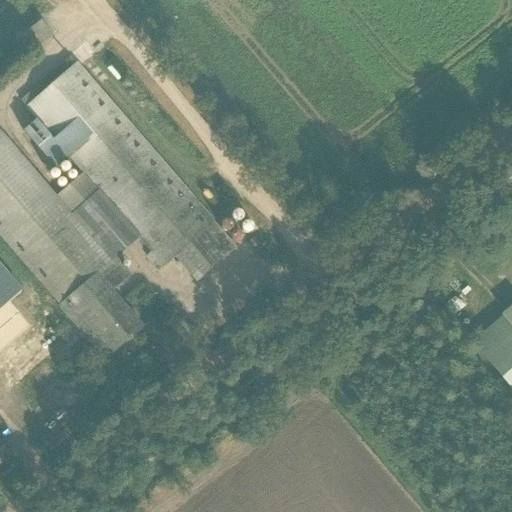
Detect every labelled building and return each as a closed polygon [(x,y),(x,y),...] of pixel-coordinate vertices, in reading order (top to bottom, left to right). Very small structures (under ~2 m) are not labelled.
[(19,38),(30,52),(51,36),(40,22),(19,38)] [(0,237),(39,283),(40,284),(57,303),(59,306),(57,307),(70,321),(90,345),(104,360),(142,328),(111,292),(130,276),(115,258),(110,262),(70,215),(98,191),(138,238),(151,253),(147,257),(153,264),(151,266),(153,267),(152,268),(156,272),(174,257),(195,282),(234,248),(70,59),(55,72),(20,102),(83,174),(55,198),(0,133),(0,237)] [(0,292),(0,351),(22,333),(1,309),(9,302),(0,292)] [(511,325),(504,317),(473,343),(486,359),(511,389),(511,325)] [(164,345),(153,353),(161,364),(172,356),(164,345)] [(0,461),(8,454),(0,444),(0,461)]
